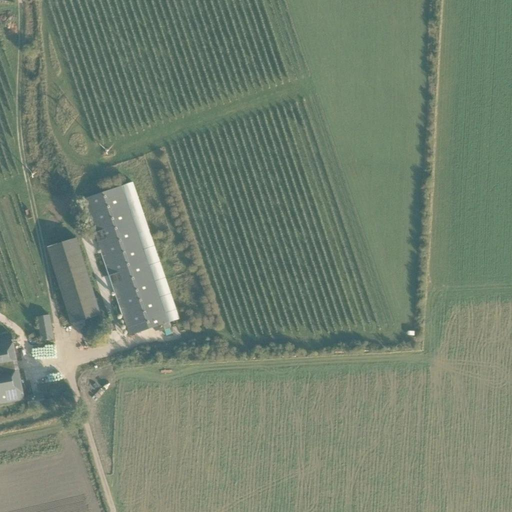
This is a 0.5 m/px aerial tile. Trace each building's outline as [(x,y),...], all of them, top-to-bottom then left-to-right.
[(171,334),(167,322),(168,322),(121,186),(82,199),(129,336),(153,327),(154,331),(159,329),(159,331),(163,330),(165,336),(171,334)] [(71,323),(99,314),(75,239),(46,248),(71,323)] [(53,339),(49,315),(37,317),(41,341),(53,339)] [(0,404),(24,400),(11,335),(0,337),(0,404)] [(41,405),(39,394),(26,397),(28,408),(41,405)]
